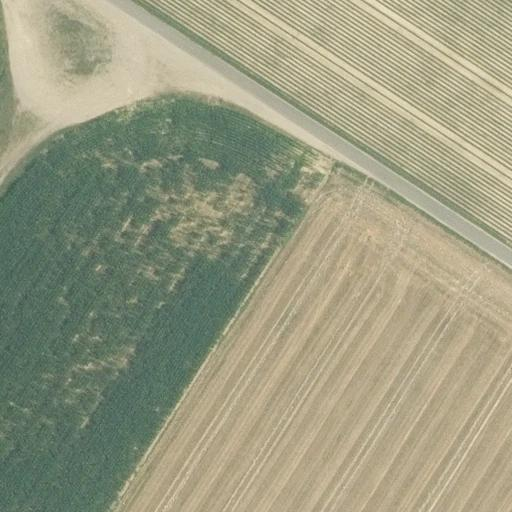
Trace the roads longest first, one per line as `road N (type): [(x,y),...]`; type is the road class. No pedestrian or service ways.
road 1 (unclassified): [(115,0),(511,260)]
road 2 (track): [(116,0),(0,176)]
